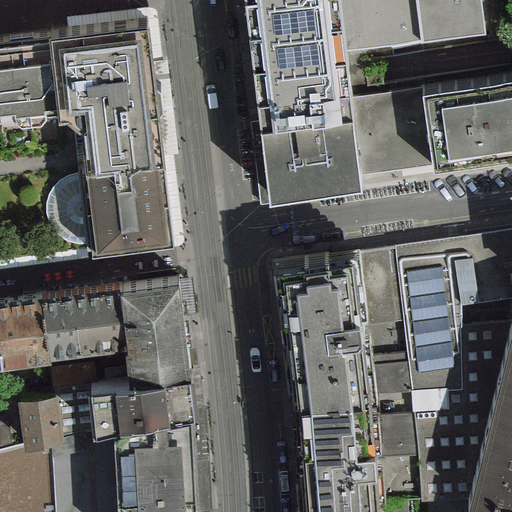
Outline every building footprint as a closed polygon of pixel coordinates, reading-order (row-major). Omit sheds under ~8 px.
[(348,47),(341,0),(248,0),(262,119),(348,106),(346,81),(352,80),(348,47)] [(417,0),(341,0),(348,47),(422,38),(417,0)] [(483,0),(417,0),(422,38),(487,30),(483,0)] [(149,17),(55,28),(63,99),(73,98),(90,112),(84,119),(89,160),(165,152),(160,106),(165,100),(163,79),(156,75),(149,17)] [(55,28),(0,34),(0,85),(4,115),(18,113),(24,119),(44,116),(48,110),(64,108),(63,99),(55,28)] [(511,70),(424,84),(435,163),(511,152),(511,70)] [(353,93),(355,105),(363,172),(435,163),(424,84),(353,93)] [(355,105),(348,106),(262,119),(271,190),(364,177),(363,172),(355,105)] [(165,152),(89,160),(80,162),(81,166),(89,238),(90,246),(175,235),(165,152)] [(89,238),(81,166),(72,168),(63,172),(57,177),(53,182),(49,189),(47,198),(46,207),(48,216),(51,222),(57,229),(65,234),(73,238),(82,238),(89,238)] [(511,227),(453,236),(461,300),(511,292),(511,227)] [(405,318),(409,349),(414,388),(449,386),(464,384),(462,323),(461,300),(453,236),(396,244),(405,318)] [(354,250),(363,323),(405,318),(396,244),(354,250)] [(295,395),(371,390),(367,356),(363,323),(354,250),(280,261),(295,395)] [(123,281),(128,337),(132,374),(192,366),(180,274),(123,281)] [(42,291),(50,347),(128,337),(123,281),(42,291)] [(0,296),(0,356),(51,351),(50,347),(42,291),(0,296)] [(511,323),(511,318),(462,323),(464,384),(498,383),(502,363),(511,323)] [(511,323),(502,363),(511,365),(511,323)] [(409,349),(367,356),(371,390),(414,388),(409,349)] [(53,365),(56,384),(93,379),(98,378),(95,360),(53,365)] [(511,365),(502,363),(498,383),(469,495),(490,494),(511,492),(511,365)] [(196,405),(192,366),(132,374),(98,378),(93,379),(97,423),(122,418),(196,405)] [(97,423),(93,379),(56,384),(56,389),(63,432),(97,423)] [(464,384),(449,386),(451,406),(416,408),(416,411),(419,452),(424,497),(469,495),(498,383),(464,384)] [(451,406),(449,386),(414,388),(416,408),(451,406)] [(63,432),(56,389),(23,395),(30,441),(53,435),(63,432)] [(305,504),(365,501),(380,500),(376,454),(373,414),(371,390),(295,395),(305,504)] [(196,405),(122,418),(125,489),(199,484),(196,405)] [(419,452),(416,411),(373,414),(376,454),(419,452)] [(125,489),(122,418),(97,423),(63,432),(53,435),(56,492),(125,489)] [(0,448),(13,445),(10,420),(0,422),(0,448)] [(30,441),(13,445),(0,448),(0,511),(57,511),(56,492),(53,435),(30,441)] [(125,489),(126,511),(201,511),(199,484),(125,489)] [(126,511),(125,489),(56,492),(57,511),(126,511)] [(511,511),(511,492),(490,494),(486,511),(511,511)] [(304,511),(364,511),(365,501),(305,504),(304,511)]
